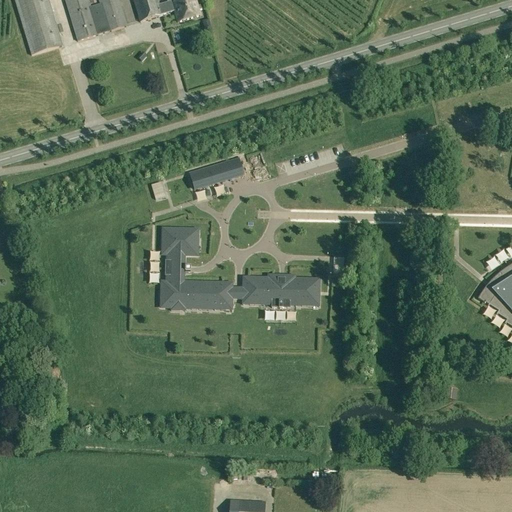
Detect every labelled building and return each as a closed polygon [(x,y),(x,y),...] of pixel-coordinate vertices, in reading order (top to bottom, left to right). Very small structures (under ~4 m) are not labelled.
[(14,0),(31,57),(63,47),(48,0),(14,0)] [(97,0),(99,5),(91,7),(88,0),(64,0),(77,43),(127,27),(118,0),(97,0)] [(163,17),(163,15),(161,16),(158,6),(160,6),(157,0),(132,0),(140,24),(163,17)] [(161,16),(163,15),(174,12),(177,23),(200,16),(195,0),(170,0),(171,2),(160,6),(158,6),(161,16)] [(190,175),(195,190),(243,176),(238,161),(190,175)] [(323,204),(339,203),(338,182),(329,183),(330,195),(323,195),(323,204)] [(151,186),(155,201),(165,198),(161,183),(151,186)] [(399,207),(401,213),(411,211),(409,204),(399,207)] [(212,225),(223,225),(223,211),(212,211),(212,225)] [(285,261),(298,261),(297,227),(284,227),(285,261)] [(160,302),(160,308),(171,308),(171,312),(185,312),(186,309),(191,309),(191,310),(192,310),(207,311),(208,311),(208,310),(209,310),(214,310),(214,311),(215,311),(215,310),(220,310),(220,311),(221,311),(232,311),(232,300),(242,301),(242,305),(243,305),(249,305),(249,306),(250,306),(259,306),(260,306),(260,305),(261,305),(266,305),(266,306),(267,305),(272,305),(272,309),(279,309),(279,310),(282,310),(282,309),(290,309),(290,306),(295,306),(295,307),(295,306),(301,306),(301,307),(302,307),(304,307),(312,307),(313,307),(313,306),(318,306),(318,307),(319,307),(319,293),(320,281),(320,280),(319,280),(314,280),(313,280),(313,281),(308,281),(308,280),(307,280),(307,281),(305,281),(302,280),(301,280),(295,279),(295,280),(290,280),(290,278),(284,277),(284,278),(284,280),(279,280),(279,278),(279,277),(273,277),(272,277),(272,278),(272,280),(267,280),(267,279),(262,279),(261,279),(256,279),(256,278),(255,278),(255,279),(250,279),(249,279),(249,278),(243,278),(243,289),(237,289),(233,289),(233,285),(233,284),(232,284),(215,283),(215,284),(214,284),(209,284),(209,283),(208,283),(208,284),(203,284),(203,283),(202,283),(192,283),(191,283),(191,284),(186,283),(184,283),(184,274),(190,274),(190,266),(184,266),(185,256),(198,256),(198,250),(197,249),(197,248),(197,244),(198,244),(197,243),(197,238),(198,238),(198,237),(198,231),(190,231),(188,231),(188,230),(181,230),(175,230),(173,229),(173,231),(162,231),(162,236),(162,237),(163,237),(163,243),(162,243),(163,243),(162,249),(161,255),(168,255),(168,262),(166,262),(165,277),(168,277),(168,284),(161,284),(161,289),(161,290),(161,295),(160,295),(160,296),(161,296),(161,301),(161,302),(160,302)] [(511,265),(511,266),(510,266),(509,267),(508,268),(507,268),(506,269),(505,270),(504,270),(503,271),(502,272),(501,272),(501,273),(500,274),(499,275),(498,275),(497,276),(496,277),(495,278),(494,279),(493,279),(493,280),(492,281),(491,282),(490,283),(489,284),(488,285),(487,286),(486,287),(485,288),(485,289),(484,290),(483,291),(483,292),(482,293),(481,294),(481,295),(480,296),(479,297),(479,298),(478,299),(477,300),(485,305),(485,304),(488,306),(488,307),(489,307),(489,306),(498,312),(496,316),(497,316),(498,315),(507,321),(504,325),(505,325),(506,324),(511,328),(511,265)] [(457,390),(447,389),(446,400),(456,401),(457,390)] [(229,511),(264,511),(265,503),(230,501),(229,511)]
